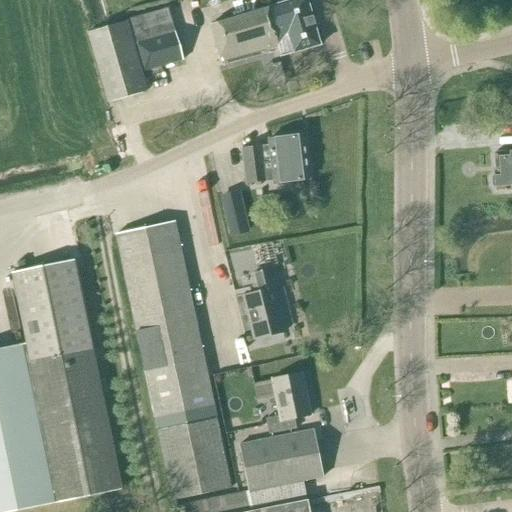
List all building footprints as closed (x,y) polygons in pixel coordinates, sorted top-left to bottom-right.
[(268,53),(268,51),(278,48),(280,56),(320,46),(306,0),(296,0),(210,25),(222,66),(268,53)] [(129,20),(144,72),(183,61),(168,9),(129,20)] [(126,22),(87,33),(107,103),(146,92),(126,22)] [(264,66),(267,76),(282,72),(279,62),(264,66)] [(269,164),(269,162),(306,157),(303,136),(268,140),(269,146),(242,149),(244,167),(269,164)] [(511,152),(494,154),(496,192),(511,190),(511,152)] [(269,164),(244,167),(246,185),(265,183),(265,178),(273,177),(274,184),(309,180),(306,157),(269,162),(269,164)] [(231,235),(245,232),(236,192),(222,196),(231,235)] [(115,235),(171,502),(231,489),(174,222),(115,235)] [(11,274),(26,344),(0,349),(0,511),(14,511),(121,490),(74,261),(11,274)] [(272,271),(239,279),(258,355),(275,351),(271,335),(285,332),(275,289),(276,289),(272,271)] [(279,417),(265,420),(269,436),(296,430),(294,419),(310,416),(301,374),(272,381),(279,417)] [(184,504),(185,511),(245,511),(306,500),(302,482),(322,478),(313,430),(240,445),(249,491),(184,504)] [(308,511),(306,500),(245,511),(308,511)]
